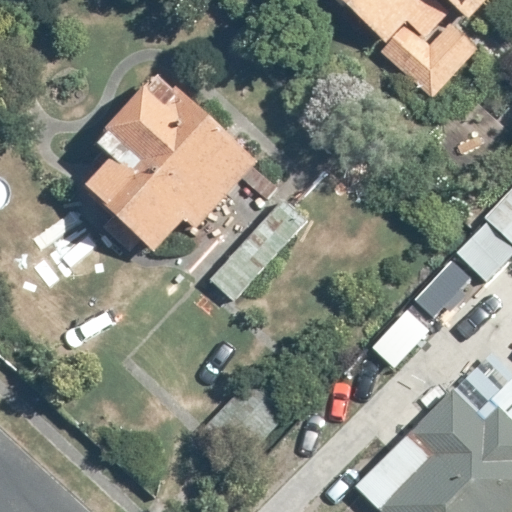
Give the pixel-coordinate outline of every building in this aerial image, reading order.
[(357,0),(398,44),(387,56),(432,101),(488,45),(471,28),(499,0),(357,0)] [(213,228),(273,155),(280,148),(177,63),(117,135),(133,149),(101,187),(172,246),(198,216),(213,228)] [(511,190),(486,217),(511,242),(511,190)] [(306,222),(281,200),(209,281),(234,303),(306,222)] [(511,511),(511,420),(499,407),(486,421),(453,389),(357,488),(382,511),(511,511)]
